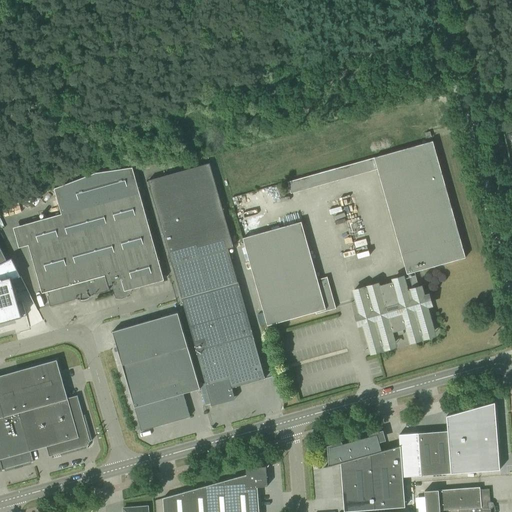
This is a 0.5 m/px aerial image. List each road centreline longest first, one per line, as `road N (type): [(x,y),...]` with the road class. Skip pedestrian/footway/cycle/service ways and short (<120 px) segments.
road 1 (unclassified): [(511,295),(435,0)]
road 2 (secondary): [(289,419),(491,364),(511,367)]
road 3 (unclassified): [(0,355),(82,336),(124,466)]
road 4 (unknown): [(338,286),(319,196),(364,191),(383,265)]
road 5 (secondary): [(124,466),(289,419)]
road 6 (secondary): [(7,498),(124,466)]
